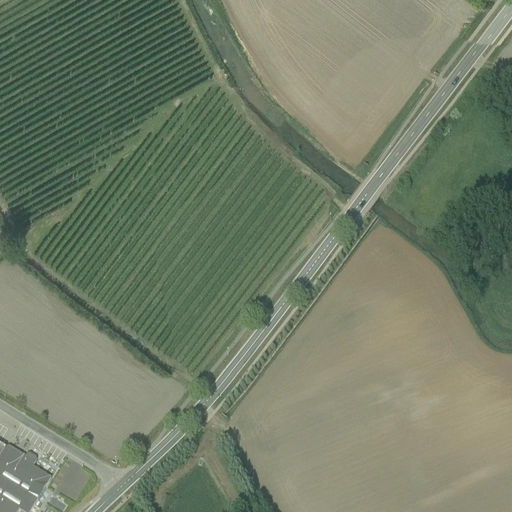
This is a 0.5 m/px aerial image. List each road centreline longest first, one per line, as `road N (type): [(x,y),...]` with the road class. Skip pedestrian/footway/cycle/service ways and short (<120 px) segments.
road 1 (primary): [(511,7),(226,379),(125,484)]
road 2 (unclassified): [(125,484),(0,405)]
